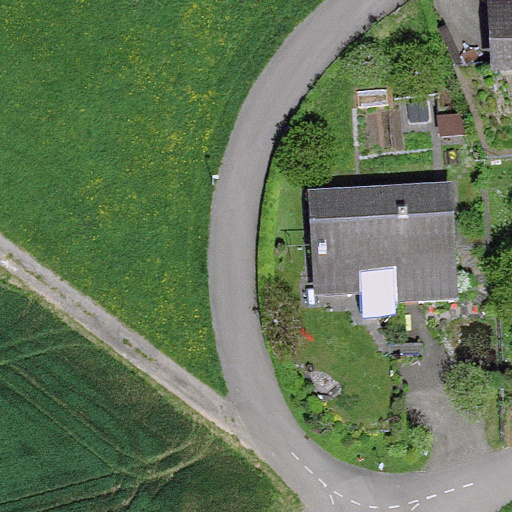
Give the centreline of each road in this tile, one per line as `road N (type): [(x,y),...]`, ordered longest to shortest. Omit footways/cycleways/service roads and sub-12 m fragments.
road 1 (residential): [(359,0),(309,42),(272,92),(245,151),(228,224),(244,381),(333,507)]
road 2 (track): [(333,507),(0,256)]
road 3 (residential): [(511,473),(333,507)]
